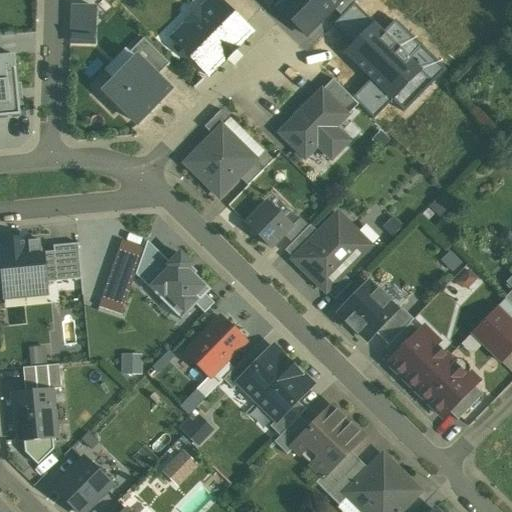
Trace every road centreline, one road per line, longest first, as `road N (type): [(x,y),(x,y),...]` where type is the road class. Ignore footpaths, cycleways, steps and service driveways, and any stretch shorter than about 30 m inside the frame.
road 1 (residential): [(146,189),(446,465)]
road 2 (residential): [(133,178),(281,26)]
road 3 (residential): [(47,162),(53,0)]
road 4 (residential): [(0,213),(137,198),(146,189)]
